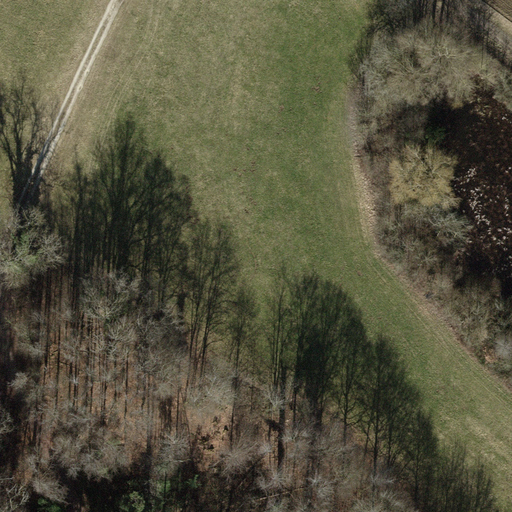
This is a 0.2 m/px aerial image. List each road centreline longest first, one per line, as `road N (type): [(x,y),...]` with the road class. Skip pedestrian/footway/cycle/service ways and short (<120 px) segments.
road 1 (track): [(118,0),(48,146),(5,276),(35,399)]
road 2 (track): [(81,511),(35,399)]
